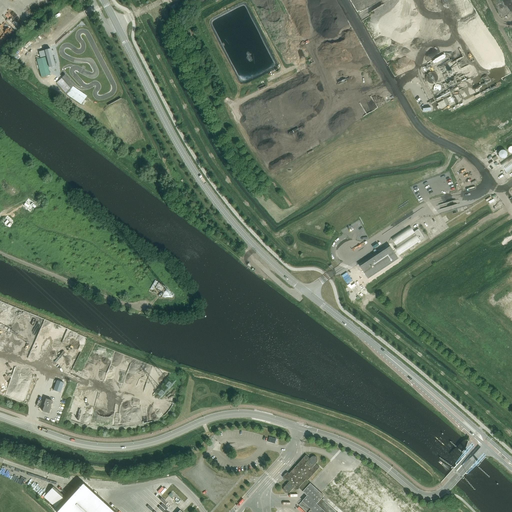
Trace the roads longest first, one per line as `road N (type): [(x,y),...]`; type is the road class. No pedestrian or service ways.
road 1 (secondary): [(488,442),(247,239),(179,147),(116,25)]
road 2 (secondary): [(447,487),(419,494),(360,449),(260,415),(220,415),(113,447),(0,416)]
road 3 (unknown): [(344,102),(304,128),(278,98),(281,87),(307,80),(336,100)]
road 4 (track): [(0,252),(147,306)]
